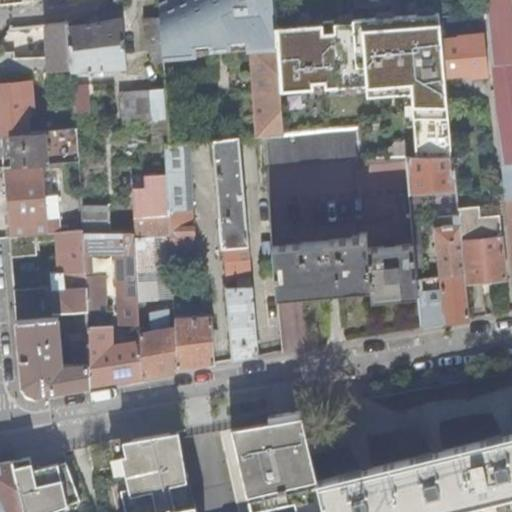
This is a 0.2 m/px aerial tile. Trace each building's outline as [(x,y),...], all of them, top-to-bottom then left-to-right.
[(271,0),(161,0),(158,2),(160,19),(163,55),(193,53),(192,46),(248,41),(256,136),(262,136),(282,134),(278,91),(274,30),(272,5),(271,0)] [(511,0),(484,0),(486,14),(511,273),(511,18),(510,0),(511,0)] [(452,158),(439,13),(354,20),(354,24),(274,30),(278,91),(354,85),(355,96),(409,92),(414,158),(407,158),(409,184),(455,180),(453,158),(452,158)] [(122,19),(68,28),(72,69),(72,71),(122,68),(122,73),(127,73),(126,60),(131,59),(131,53),(125,54),(122,19)] [(163,55),(160,19),(145,20),(147,43),(150,50),(157,62),(163,62),(163,55)] [(68,23),(45,25),(48,57),(16,59),(18,75),(59,70),(72,69),(68,28),(68,23)] [(457,40),(442,41),(446,76),(470,73),(470,78),(488,77),(484,34),(456,36),(457,40)] [(15,53),(0,53),(0,77),(18,75),(16,59),(15,53)] [(72,71),(72,69),(59,70),(61,88),(73,87),(73,86),(72,71)] [(0,84),(0,110),(2,135),(29,133),(25,82),(0,84)] [(86,85),(73,86),(73,87),(74,98),(88,97),(86,85)] [(120,93),(122,123),(152,121),(167,120),(165,90),(120,93)] [(154,145),(165,144),(169,144),(167,120),(152,121),(154,145)] [(282,134),(262,136),(265,162),(362,155),(360,126),(282,134)] [(29,133),(2,135),(4,151),(5,168),(73,162),(79,161),(76,129),(29,133)] [(238,137),(212,140),(223,262),(224,262),(226,278),(251,277),(238,137)] [(165,144),(169,217),(172,255),(184,255),(194,246),(188,143),(169,144),(165,144)] [(9,205),(12,238),(36,235),(50,234),(44,169),(5,173),(9,205)] [(134,219),(145,218),(167,217),(165,176),(143,177),(144,189),(131,190),(133,232),(135,232),(134,219)] [(81,207),(82,231),(110,232),(108,207),(81,207)] [(460,228),(461,241),(501,238),(500,219),(480,220),(479,210),(458,212),(459,218),(460,228)] [(134,219),(135,232),(139,306),(146,306),(146,301),(174,299),(172,255),(169,217),(167,217),(145,218),(134,219)] [(442,230),(460,228),(459,218),(441,220),(442,230)] [(418,296),(422,328),(441,324),(469,320),(465,284),(461,241),(460,228),(442,230),(434,230),(440,278),(416,280),(418,296)] [(40,273),(13,275),(15,297),(17,320),(59,317),(58,312),(75,310),(86,309),(82,231),(57,234),(58,272),(51,273),(52,287),(42,288),(40,273)] [(110,232),(82,231),(86,309),(90,386),(119,381),(144,376),(142,342),(112,347),(111,325),(107,325),(105,268),(91,268),(90,254),(116,254),(120,325),(140,324),(139,306),(135,232),(133,232),(110,232)] [(273,247),(277,297),(370,289),(371,300),(418,296),(416,280),(414,246),(367,249),(366,234),(360,235),(361,240),(273,247)] [(12,238),(9,238),(11,256),(37,254),(36,235),(12,238)] [(461,241),(465,284),(506,280),(501,238),(461,241)] [(226,288),(233,361),(259,356),(252,287),(226,288)] [(59,317),(17,320),(21,362),(23,387),(34,396),(57,392),(90,386),(86,309),(75,310),(76,335),(70,336),(73,364),(64,365),(59,317)] [(142,342),(144,376),(160,374),(178,371),(176,328),(170,329),(169,309),(151,312),(152,332),(141,334),(142,342)] [(176,328),(178,371),(215,364),(212,316),(175,318),(176,328)] [(325,511),(318,481),(301,410),(230,422),(251,511),(261,511),(295,504),(297,511),(197,511),(196,506),(193,507),(188,488),(179,431),(124,441),(128,456),(123,457),(128,476),(120,478),(128,511),(325,511)] [(346,475),(318,481),(325,511),(435,511),(511,493),(511,434),(503,436),(503,435),(489,438),(489,440),(431,454),(431,452),(418,455),(418,457),(361,471),(360,470),(346,473),(346,475)] [(31,457),(13,460),(22,498),(24,511),(46,511),(80,500),(66,462),(34,469),(31,457)] [(13,460),(0,462),(0,511),(24,511),(22,498),(13,460)]
